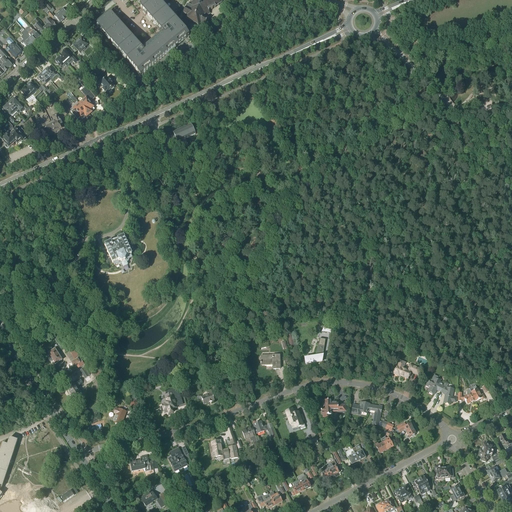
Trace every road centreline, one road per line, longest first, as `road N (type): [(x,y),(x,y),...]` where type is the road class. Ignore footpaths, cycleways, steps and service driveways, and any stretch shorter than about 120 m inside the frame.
road 1 (residential): [(78,455),(300,387),(343,382),(405,398),(451,440)]
road 2 (primary): [(0,186),(349,28)]
road 3 (residential): [(511,170),(373,32)]
road 4 (residential): [(105,121),(250,0)]
road 5 (residential): [(313,511),(451,440)]
road 6 (secondary): [(78,455),(0,331)]
road 7 (residential): [(98,0),(0,89)]
